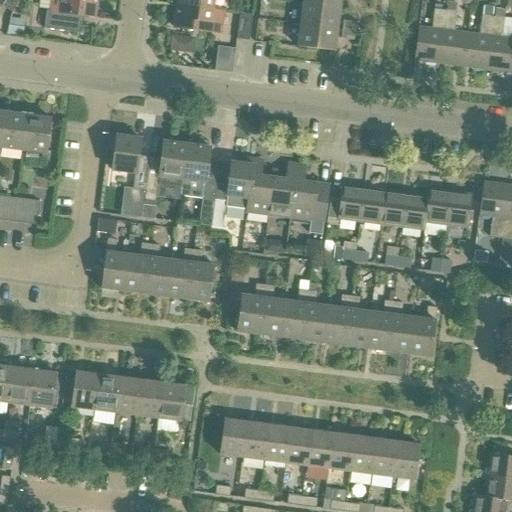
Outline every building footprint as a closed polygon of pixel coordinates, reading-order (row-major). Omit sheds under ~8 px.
[(5,0),(2,6),(13,11),(19,0),(5,0)] [(96,0),(51,0),(50,10),(46,10),(44,28),(79,32),(81,15),(94,17),(96,0)] [(177,0),(177,6),(213,11),(214,0),(177,0)] [(255,0),(252,13),(266,17),(270,0),(255,0)] [(303,3),(300,25),(336,29),(339,7),(303,3)] [(446,12),(439,64),(462,67),(467,35),(453,33),(457,4),(447,3),(446,12)] [(224,12),(213,11),(177,6),(174,27),(221,34),(224,12)] [(462,67),(486,71),(493,18),(494,9),(484,7),(483,17),(481,17),(479,36),(467,35),(462,67)] [(493,18),(486,71),(510,74),(510,68),(511,55),(511,40),(502,39),(506,10),(496,9),(495,19),(493,18)] [(413,61),(439,64),(446,12),(434,11),(431,30),(417,28),(413,61)] [(4,12),(1,26),(16,30),(20,16),(4,12)] [(237,42),(249,43),(252,16),(240,14),(237,42)] [(342,30),(355,32),(356,22),(344,21),(342,30)] [(336,29),(300,25),(297,47),(333,52),(336,29)] [(355,32),(342,30),(341,39),(354,41),(355,32)] [(0,137),(0,148),(22,151),(26,115),(3,112),(0,137)] [(26,115),(22,151),(45,154),(50,118),(26,115)] [(145,191),(149,159),(138,157),(141,138),(117,135),(112,170),(135,173),(133,189),(145,191)] [(142,218),(155,220),(159,185),(180,188),(186,145),(163,141),(160,160),(149,159),(145,191),(142,218)] [(202,199),(214,200),(218,168),(206,166),(209,148),(186,145),(180,188),(179,195),(202,199)] [(247,213),(268,216),(273,179),(261,177),(263,161),(254,159),(253,166),(247,210),(247,213)] [(247,210),(253,166),(230,163),(229,169),(218,168),(214,200),(226,202),(225,207),(247,210)] [(273,179),(268,216),(289,219),(296,165),(287,164),(285,180),(273,179)] [(296,165),(289,219),(323,223),(328,186),(303,183),(305,167),(296,165)] [(500,239),(507,186),(482,182),(478,216),(491,218),(489,238),(500,239)] [(511,186),(507,186),(500,239),(511,241),(511,237),(511,186)] [(336,219),(360,222),(364,190),(341,187),(336,219)] [(360,222),(382,225),(386,193),(364,190),(360,222)] [(425,223),(446,225),(451,193),(429,190),(428,198),(425,223)] [(382,225),(403,228),(407,196),(386,193),(382,225)] [(451,193),(446,225),(468,228),(472,196),(451,193)] [(0,220),(13,222),(16,198),(0,196),(0,220)] [(407,196),(403,228),(424,231),(425,223),(428,198),(407,196)] [(16,198),(13,222),(36,226),(39,201),(16,198)] [(101,289),(124,292),(128,254),(116,253),(118,241),(107,240),(101,289)] [(141,256),(128,254),(124,292),(145,294),(151,245),(142,244),(141,256)] [(160,246),(151,245),(145,294),(166,297),(170,260),(158,258),(160,246)] [(334,259),(354,262),(356,252),(342,250),(343,247),(336,246),(334,259)] [(170,260),(166,297),(188,300),(194,250),(185,249),(183,261),(170,260)] [(194,250),(188,300),(209,303),(214,265),(201,263),(203,251),(194,250)] [(486,263),(487,253),(474,251),(473,262),(485,263),(486,263)] [(500,251),(499,265),(507,266),(509,252),(500,251)] [(356,252),(354,262),(367,264),(369,254),(356,252)] [(384,266),(397,268),(399,258),(385,256),(384,266)] [(399,258),(397,268),(410,269),(412,259),(399,258)] [(430,272),(440,273),(442,260),(432,259),(430,272)] [(442,260),(440,273),(450,275),(451,261),(442,260)] [(236,331),(257,334),(264,285),(255,284),(253,296),(240,295),(236,331)] [(257,334),(279,337),(284,300),(271,299),(272,287),(264,285),(257,334)] [(279,337),(302,340),(308,292),(299,290),(297,302),(284,300),(279,337)] [(302,340),(323,343),(328,306),(315,304),(317,293),(308,292),(302,340)] [(340,308),(328,306),(323,343),(344,346),(350,297),(342,296),(340,308)] [(344,346),(366,349),(371,312),(358,310),(360,298),(350,297),(344,346)] [(371,312),(366,349),(386,351),(393,302),(384,301),(383,313),(371,312)] [(393,302),(386,351),(408,354),(413,317),(401,315),(402,304),(393,302)] [(413,317),(408,354),(431,357),(437,308),(428,307),(426,319),(413,317)] [(0,403),(7,404),(12,369),(0,367),(0,403)] [(33,372),(12,369),(7,404),(29,407),(33,372)] [(55,375),(33,372),(29,407),(51,410),(55,375)] [(71,408),(93,411),(98,376),(75,373),(71,408)] [(93,411),(106,413),(114,414),(119,379),(98,376),(93,411)] [(114,414),(136,417),(141,382),(119,379),(114,414)] [(141,382),(136,417),(157,420),(162,384),(141,382)] [(162,384),(157,420),(180,422),(182,406),(194,408),(196,390),(184,388),(184,387),(162,384)] [(246,422),(224,419),(219,455),(241,458),(246,422)] [(241,458),(262,461),(267,425),(246,422),(241,458)] [(267,425),(262,461),(284,464),(289,428),(267,425)] [(284,464),(306,466),(310,431),(289,428),(284,464)] [(4,430),(3,440),(18,442),(19,432),(4,430)] [(310,431),(306,466),(327,469),(332,434),(310,431)] [(31,444),(47,446),(48,436),(33,434),(31,444)] [(349,472),(353,437),(332,434),(327,469),(349,472)] [(375,440),(353,437),(349,472),(370,475),(375,440)] [(68,438),(66,448),(82,449),(83,440),(68,438)] [(392,478),(397,442),(375,440),(370,475),(392,478)] [(97,442),(96,451),(109,453),(111,444),(97,442)] [(418,445),(397,442),(392,478),(413,481),(418,445)] [(126,446),(111,444),(109,453),(125,455),(126,446)] [(3,462),(12,463),(14,449),(5,448),(3,462)] [(139,448),(138,457),(152,458),(153,449),(139,448)] [(153,449),(152,458),(168,460),(169,452),(153,449)] [(511,457),(489,455),(486,476),(511,479),(511,457)] [(0,488),(0,491),(9,492),(11,477),(2,476),(0,488)] [(511,479),(486,476),(483,497),(507,501),(511,501),(511,479)] [(216,486),(215,495),(230,497),(231,488),(216,486)] [(244,498),(257,500),(258,491),(245,489),(244,498)] [(0,506),(7,507),(9,492),(0,491),(0,506)] [(258,491),(257,500),(274,502),(275,493),(258,491)] [(287,504),(300,506),(301,497),(288,495),(287,504)] [(505,511),(507,501),(483,497),(472,496),(470,511),(505,511)] [(301,497),(300,506),(316,508),(317,499),(301,497)] [(330,510),(343,511),(345,503),(331,501),(330,510)] [(228,511),(229,504),(213,502),(212,511),(215,511),(228,511)] [(345,503),(343,511),(347,511),(359,511),(361,505),(345,503)]
